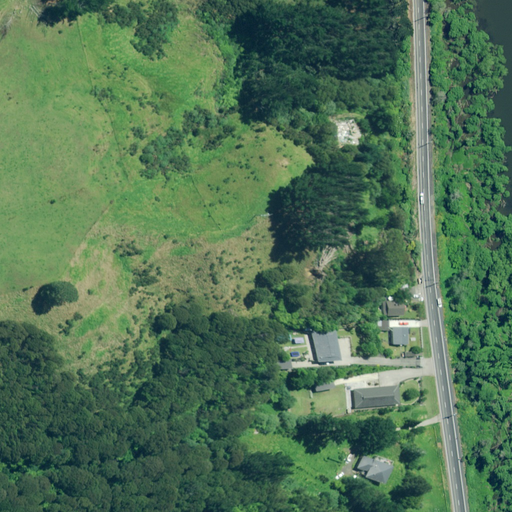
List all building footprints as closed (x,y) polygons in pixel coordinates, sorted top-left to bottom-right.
[(354,132),(349,120),(326,129),(329,136),(336,133),(346,157),(360,151),(358,146),(361,145),(358,137),(362,135),(360,130),(354,132)] [(412,285),(402,285),(401,297),(412,298),(412,285)] [(402,316),(402,302),(382,302),(383,316),(402,316)] [(390,321),(381,321),(380,331),(390,331),(390,321)] [(406,328),(393,327),(392,345),(405,345),(406,328)] [(334,362),(334,332),(314,331),(313,361),(334,362)] [(334,389),(333,382),(317,385),(318,391),(334,389)] [(399,403),(397,385),(354,390),(356,409),(399,403)] [(387,466),(357,456),(353,468),(364,472),(362,477),(381,484),(387,466)]
